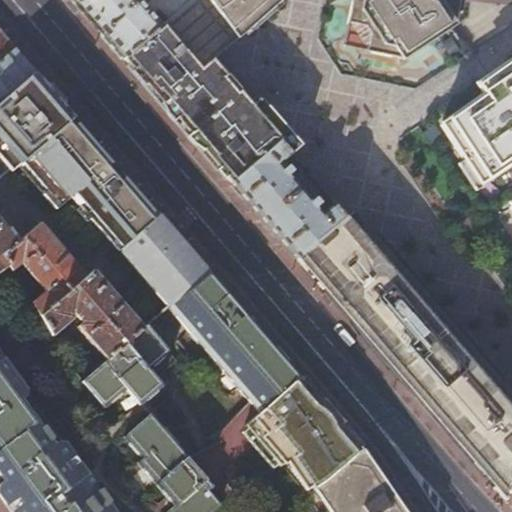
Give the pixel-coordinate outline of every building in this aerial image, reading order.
[(72,0),(122,57),(191,0),(72,0)] [(191,0),(122,57),(163,105),(209,64),(238,38),(210,0),(191,0)] [(210,0),(238,38),(255,24),(239,0),(210,0)] [(239,0),(255,24),(281,0),(280,0),(239,0)] [(387,54),(351,0),(349,0),(341,26),(336,39),(354,44),(387,54)] [(351,0),(387,54),(393,55),(417,91),(472,54),(448,18),(455,0),(351,0)] [(0,100),(34,71),(25,60),(6,38),(0,31),(0,100)] [(511,61),(477,86),(485,96),(440,127),(478,181),(511,158),(511,207),(511,208),(511,209),(511,61)] [(163,105),(231,184),(280,142),(286,137),(257,105),(250,111),(209,64),(163,105)] [(0,100),(0,180),(20,163),(74,117),(66,108),(46,85),(34,71),(0,100)] [(116,248),(118,251),(119,250),(159,216),(113,162),(74,117),(20,163),(46,193),(42,196),(56,212),(71,199),(115,249),(116,248)] [(286,137),(280,142),(292,156),(298,151),(286,137)] [(292,156),(280,142),(231,184),(296,258),(345,218),(334,205),(321,215),(311,203),(314,199),(295,176),(291,180),(279,167),(292,156)] [(119,250),(118,251),(167,307),(207,272),(185,246),(170,228),(159,216),(119,250)] [(507,492),(511,459),(511,454),(511,395),(345,218),(296,258),(436,420),(497,491),(507,492)] [(0,271),(9,266),(3,257),(23,240),(12,228),(8,229),(0,219),(0,271)] [(13,272),(23,264),(45,291),(32,303),(40,317),(86,277),(40,225),(23,240),(3,257),(9,266),(13,272)] [(40,317),(52,336),(73,319),(70,315),(74,311),(93,333),(88,337),(106,360),(143,328),(94,271),(86,277),(40,317)] [(167,307),(260,415),(273,403),(280,397),(300,379),(268,341),(207,272),(167,307)] [(143,328),(106,360),(83,380),(106,406),(126,389),(140,405),(161,386),(148,370),(169,351),(147,325),(143,328)] [(115,511),(67,445),(60,443),(56,447),(40,426),(21,399),(26,395),(27,389),(21,382),(0,352),(0,473),(5,480),(0,483),(0,494),(2,497),(13,511),(115,511)] [(287,422),(297,436),(302,432),(327,409),(313,393),(300,379),(280,397),(285,402),(285,410),(291,419),(287,422)] [(323,484),(361,449),(346,431),(327,409),(302,432),(320,453),(319,455),(324,461),(312,472),(323,484)] [(255,430),(274,457),(287,445),(297,436),(287,422),(280,412),(255,430)] [(206,491),(211,486),(150,416),(125,438),(143,459),(137,464),(160,490),(174,506),(168,511),(212,511),(220,506),(206,491)] [(327,511),(359,511),(387,488),(385,485),(375,470),(361,449),(323,484),(314,492),(327,511)] [(402,511),(397,504),(387,488),(359,511),(402,511)]
